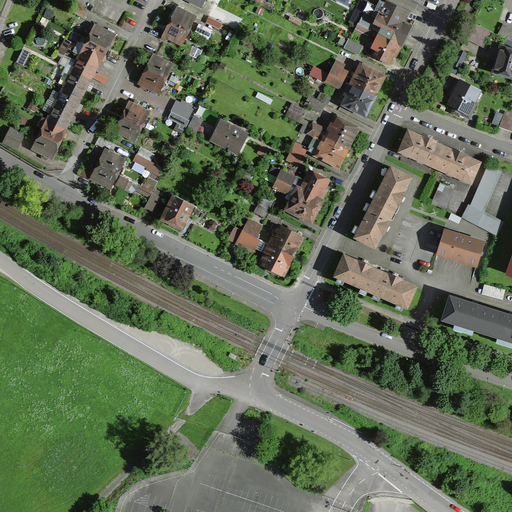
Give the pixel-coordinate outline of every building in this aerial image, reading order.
[(362,16),(369,3),(369,2),(365,0),(354,0),(349,10),(357,14),(362,16)] [(403,21),(409,12),(386,0),(385,0),(381,9),(373,22),(375,22),(371,29),(379,33),(399,44),(402,46),(412,26),(403,21)] [(373,22),(381,9),(369,3),(362,16),(359,23),(371,29),(375,22),(373,22)] [(87,11),(75,5),(72,11),(84,17),(87,11)] [(186,10),(177,6),(170,21),(190,31),(195,21),(183,15),(186,10)] [(213,9),(209,16),(221,22),(225,14),(213,9)] [(358,25),(359,23),(362,16),(357,14),(353,22),(358,25)] [(209,16),(206,23),(218,28),(221,22),(209,16)] [(190,31),(170,21),(162,35),(171,40),(173,36),(184,41),(190,31)] [(371,29),(359,23),(358,25),(355,30),(368,36),(371,29)] [(490,30),(476,23),(468,38),(483,45),(490,30)] [(87,39),(108,49),(115,34),(95,24),(87,39)] [(511,31),(502,27),(498,35),(511,41),(511,31)] [(399,44),(379,33),(372,47),(375,49),(372,55),(389,64),(399,44)] [(65,39),(62,45),(67,49),(71,42),(65,39)] [(80,53),(100,64),(108,49),(87,39),(80,53)] [(348,40),(344,48),(358,55),(362,47),(348,40)] [(67,49),(62,45),(58,52),(64,55),(67,49)] [(511,49),(501,47),(494,71),(511,76),(511,49)] [(72,70),(91,79),(99,64),(100,64),(80,53),(72,70)] [(174,64),(153,54),(146,68),(167,79),(174,64)] [(330,73),(338,78),(342,69),(345,65),(337,60),(334,66),(330,73)] [(329,63),(325,70),(330,73),(334,66),(329,63)] [(350,83),(375,95),(385,76),(360,64),(350,83)] [(167,79),(146,68),(138,83),(159,94),(167,79)] [(326,80),(330,73),(322,69),(318,75),(326,80)] [(338,78),(343,81),(348,72),(342,69),(338,78)] [(91,79),(72,70),(63,86),(82,96),(91,79)] [(95,79),(105,84),(108,77),(98,72),(95,79)] [(326,80),(326,81),(340,88),(343,81),(338,78),(330,73),(326,80)] [(455,91),(448,104),(455,107),(452,112),(459,115),(462,111),(468,114),(481,90),(461,80),(461,81),(456,78),(450,89),(455,91)] [(376,96),(375,95),(350,83),(345,94),(347,95),(343,104),(366,116),(376,96)] [(82,96),(63,86),(55,103),(74,112),(82,96)] [(309,95),(305,104),(319,111),(324,102),(309,95)] [(122,116),(143,126),(150,112),(129,101),(122,116)] [(177,101),(172,111),(185,118),(190,108),(177,101)] [(74,112),(55,103),(47,119),(66,128),(74,112)] [(292,103),(289,110),(301,116),(305,109),(292,103)] [(301,116),(289,110),(286,115),(298,122),(301,116)] [(172,111),(168,118),(180,124),(179,127),(184,130),(190,120),(185,118),(172,111)] [(511,114),(505,112),(500,126),(511,130),(511,114)] [(15,113),(12,120),(24,126),(29,117),(21,113),(20,116),(15,113)] [(195,115),(188,129),(195,133),(202,119),(195,115)] [(325,135),(349,147),(359,128),(335,115),(325,135)] [(114,131),(135,141),(143,126),(122,116),(114,131)] [(66,128),(47,119),(39,134),(60,144),(67,129),(66,128)] [(248,134),(221,120),(211,139),(239,153),(248,134)] [(313,123),(310,128),(320,133),(322,128),(313,123)] [(11,128),(4,141),(18,148),(24,135),(11,128)] [(310,128),(308,132),(318,137),(320,133),(310,128)] [(408,130),(399,151),(435,167),(444,146),(436,142),(436,140),(433,139),(434,139),(427,136),(423,135),(422,136),(408,130)] [(60,144),(39,134),(32,148),(52,159),(60,144)] [(339,167),(349,147),(325,135),(322,141),(315,138),(309,150),(316,153),(315,155),(339,167)] [(307,149),(296,143),(292,150),(303,156),(307,149)] [(444,146),(435,167),(472,183),(481,162),(466,156),(467,154),(464,153),(464,152),(457,149),(457,150),(453,148),(452,150),(444,146)] [(105,149),(98,164),(118,174),(126,159),(105,149)] [(145,149),(142,155),(154,162),(157,156),(145,149)] [(303,156),(292,150),(287,159),(298,165),(303,156)] [(164,170),(135,155),(132,162),(146,169),(145,171),(150,173),(146,182),(144,181),(141,186),(153,192),(161,176),(164,170)] [(98,164),(90,179),(111,189),(118,174),(98,164)] [(502,171),(488,165),(470,205),(484,211),(502,171)] [(269,173),(278,178),(282,170),(279,169),(280,167),(279,167),(278,168),(273,166),(269,173)] [(412,177),(391,166),(373,201),(394,211),(398,204),(399,205),(401,202),(404,196),(404,195),(406,192),(404,191),(412,177)] [(291,185),(295,177),(282,170),(278,178),(291,185)] [(291,185),(322,200),(326,192),(324,191),(329,179),(310,170),(304,181),(296,176),(295,177),(291,185)] [(278,178),(269,173),(266,178),(275,183),(278,178)] [(291,185),(278,178),(275,183),(274,186),(287,193),(289,189),(291,185)] [(126,179),(121,187),(128,191),(132,183),(126,179)] [(454,189),(441,183),(432,203),(444,209),(454,189)] [(312,221),(322,200),(291,185),(289,189),(296,192),(287,209),(312,221)] [(145,206),(153,210),(160,197),(152,194),(145,206)] [(194,205),(174,195),(162,218),(182,229),(194,205)] [(262,195),(259,203),(271,210),(275,202),(262,195)] [(394,211),(373,201),(355,237),(375,247),(383,233),(384,234),(386,231),(390,224),(389,224),(391,221),(389,220),(394,211)] [(271,210),(259,203),(255,211),(267,218),(271,210)] [(477,225),(484,211),(470,205),(463,218),(477,225)] [(504,222),(484,211),(477,225),(497,235),(504,222)] [(248,220),(243,230),(257,237),(262,227),(248,220)] [(268,243),(294,256),(303,237),(279,225),(274,235),(273,235),(268,243)] [(237,242),(243,230),(236,227),(230,238),(237,242)] [(255,248),(260,239),(257,237),(243,230),(237,242),(254,250),(255,248)] [(445,230),(438,252),(477,265),(484,243),(445,230)] [(284,275),(294,256),(268,243),(260,239),(255,248),(264,252),(264,251),(266,252),(260,263),(284,275)] [(359,261),(344,254),(335,275),(407,307),(417,286),(402,280),(403,278),(399,277),(399,276),(393,274),(390,273),(389,274),(372,266),(372,265),(369,263),(363,260),(363,261),(359,259),(359,261)] [(485,285),(483,293),(503,298),(505,290),(485,285)] [(511,314),(451,295),(443,318),(511,340),(511,314)]
